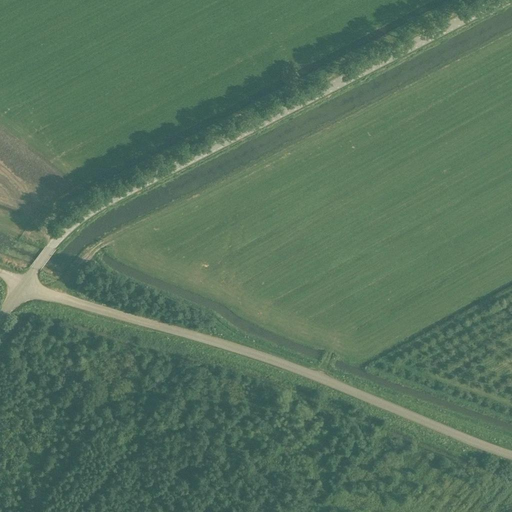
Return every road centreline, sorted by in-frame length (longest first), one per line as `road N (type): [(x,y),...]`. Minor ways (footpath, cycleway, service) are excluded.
road 1 (tertiary): [(24,287),(53,247),(124,192),(494,0)]
road 2 (unclassified): [(511,449),(319,370),(24,287)]
